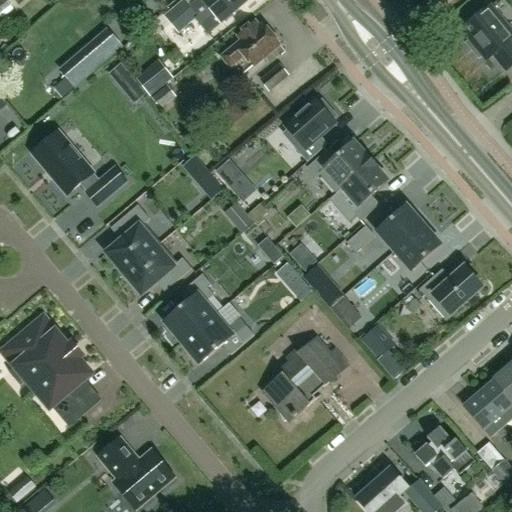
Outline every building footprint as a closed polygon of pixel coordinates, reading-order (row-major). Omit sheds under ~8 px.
[(211,32),(220,24),(249,0),(199,0),(190,8),(211,32)] [(184,1),(164,18),(176,31),(195,14),(184,1)] [(511,33),(490,7),(461,32),(469,42),(465,45),(478,60),(482,57),(486,62),(502,48),(511,60),(511,33)] [(222,58),(230,68),(244,57),(253,68),(280,45),(263,26),(259,29),(254,23),(237,37),(242,42),(222,58)] [(76,90),(124,49),(108,31),(60,72),(76,90)] [(158,62),(136,80),(150,97),(172,79),(158,62)] [(110,76),(119,87),(131,76),(122,65),(110,76)] [(279,65),(260,81),(270,93),(289,77),(279,65)] [(161,110),(176,98),(167,87),(152,99),(161,110)] [(319,104),(314,99),(282,127),(286,131),(282,135),(307,164),(326,147),(320,140),(338,125),(334,121),(337,118),(322,101),(319,104)] [(97,207),(126,183),(115,169),(98,183),(92,175),(94,174),(59,133),(32,156),(66,197),(81,185),(87,192),(86,194),(97,207)] [(319,176),(336,195),(341,190),(372,163),(365,155),(364,155),(354,143),(337,158),(329,149),(307,169),(316,179),(319,176)] [(194,157),(181,168),(191,180),(204,169),(194,157)] [(220,179),(225,185),(232,180),(238,174),(233,168),(228,162),(221,168),(215,173),(220,179)] [(372,163),(341,190),(357,207),(351,212),(360,222),(379,206),(371,197),(388,182),(378,170),(372,163)] [(287,197),(303,217),(315,208),(298,188),(287,197)] [(258,228),(266,222),(263,218),(267,214),(259,205),(247,216),(258,228)] [(149,221),(138,207),(115,226),(125,239),(107,254),(124,275),(160,245),(143,225),(149,221)] [(407,207),(377,234),(393,253),(424,226),(407,207)] [(245,214),(232,224),(241,234),(253,224),(245,214)] [(308,220),(304,225),(307,228),(297,239),(313,254),(328,237),(308,220)] [(424,226),(393,253),(410,272),(441,245),(424,226)] [(374,237),(366,228),(347,244),(355,253),(374,237)] [(176,265),(160,245),(124,275),(142,296),(160,280),(171,292),(193,273),(182,260),(176,265)] [(282,257),(278,252),(269,260),(273,265),(282,257)] [(317,267),(303,279),(328,308),(342,295),(317,267)] [(446,283),(438,274),(419,291),(445,321),(482,289),(464,268),(446,283)] [(183,307),(165,323),(183,344),(218,314),(201,294),(207,289),(196,276),(173,295),(183,307)] [(305,284),(295,293),(303,302),(313,293),(305,284)] [(340,322),(353,310),(342,298),(329,309),(340,322)] [(372,319),(381,311),(373,303),(364,311),(372,319)] [(218,314),(183,344),(200,364),(218,349),(229,361),(251,342),(240,329),(235,333),(218,314)] [(71,346),(46,316),(6,350),(18,364),(8,373),(20,386),(30,378),(53,405),(64,395),(73,406),(95,388),(86,377),(92,371),(80,356),(85,352),(76,342),(71,346)] [(386,337),(377,327),(370,334),(362,340),(371,350),(380,361),(387,354),(395,348),(386,337)] [(282,378),(263,394),(289,424),(310,405),(315,401),(312,398),(337,376),(348,367),(333,350),(328,354),(316,339),(298,355),(295,351),(284,360),(288,364),(278,372),(282,378)] [(494,423),(511,407),(511,365),(463,407),(490,438),(500,430),(494,423)] [(432,469),(443,481),(454,471),(459,476),(475,462),(457,441),(451,446),(448,442),(450,441),(440,429),(427,439),(432,445),(428,447),(427,446),(415,456),(426,469),(431,464),(434,467),(432,469)] [(134,456),(120,440),(98,458),(117,481),(113,484),(135,511),(174,478),(152,452),(137,464),(132,458),(134,456)] [(511,469),(505,461),(492,472),(510,493),(511,491),(511,469)] [(390,471),(357,500),(367,511),(399,511),(406,507),(394,493),(403,485),(390,471)] [(26,479),(9,494),(17,504),(34,489),(26,479)] [(435,498),(420,480),(405,494),(421,511),(437,511),(443,507),(435,498)] [(47,511),(56,505),(45,491),(22,509),(24,511),(47,511)] [(450,511),(451,511),(480,511),(484,509),(472,493),(459,503),(450,511)]
